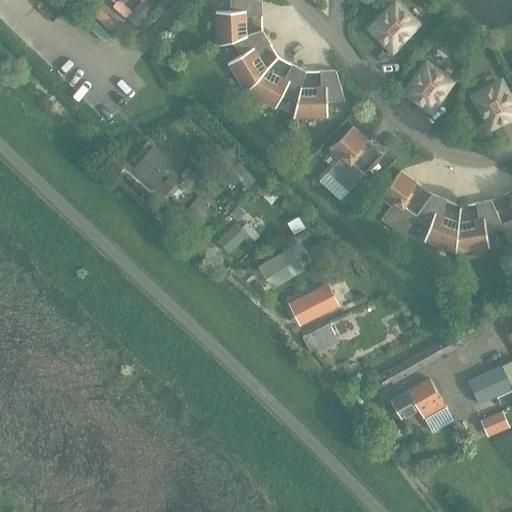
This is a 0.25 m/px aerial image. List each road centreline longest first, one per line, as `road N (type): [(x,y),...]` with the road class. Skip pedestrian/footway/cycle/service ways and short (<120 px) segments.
road 1 (unclassified): [(379,511),(0,145)]
road 2 (residential): [(325,2),(346,53),(388,115),(436,153),(486,156),(511,142)]
